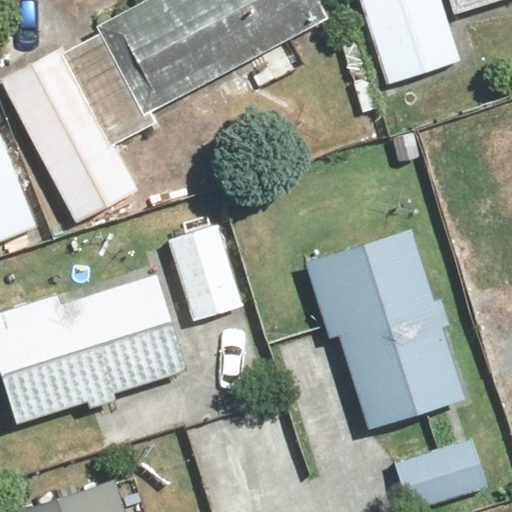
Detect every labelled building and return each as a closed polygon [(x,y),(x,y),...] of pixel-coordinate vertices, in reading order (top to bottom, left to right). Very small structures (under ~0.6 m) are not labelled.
[(303,0),(131,0),(95,25),(163,123),(316,18),(303,0)] [(511,0),(351,0),(378,91),(467,67),(454,21),(511,4),(511,0)] [(57,48),(0,75),(0,95),(70,236),(135,205),(57,48)] [(0,136),(0,135),(0,245),(35,233),(0,136)] [(153,240),(183,329),(246,308),(216,219),(153,240)] [(407,236),(292,274),(348,442),(463,404),(407,236)] [(146,268),(0,318),(0,411),(10,439),(184,379),(146,268)] [(139,511),(126,470),(0,509),(0,511),(139,511)]
